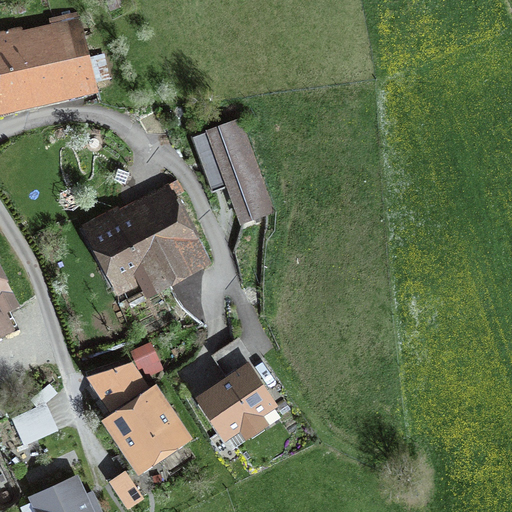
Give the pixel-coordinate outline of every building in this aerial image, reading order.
[(103,0),(111,18),(129,10),(124,0),(103,0)] [(0,34),(0,103),(94,78),(76,9),(52,15),(57,33),(12,44),(9,32),(0,34)] [(220,162),(242,222),(272,211),(239,120),(192,137),(203,168),(220,162)] [(136,271),(146,291),(206,260),(173,197),(119,225),(112,212),(90,223),(119,280),(136,271)] [(0,336),(13,329),(4,311),(17,305),(0,271),(0,336)] [(280,417),(247,368),(256,362),(239,337),(211,355),(228,380),(201,398),(234,448),(280,417)] [(136,351),(147,374),(161,368),(150,344),(136,351)] [(113,420),(142,464),(157,453),(170,472),(193,457),(151,395),(145,399),(139,392),(144,388),(130,367),(94,379),(114,408),(131,397),(136,405),(113,420)] [(55,429),(45,407),(15,420),(25,443),(55,429)] [(124,473),(112,482),(129,506),(141,498),(124,473)] [(99,511),(95,503),(86,507),(74,481),(36,499),(41,511),(99,511)]
